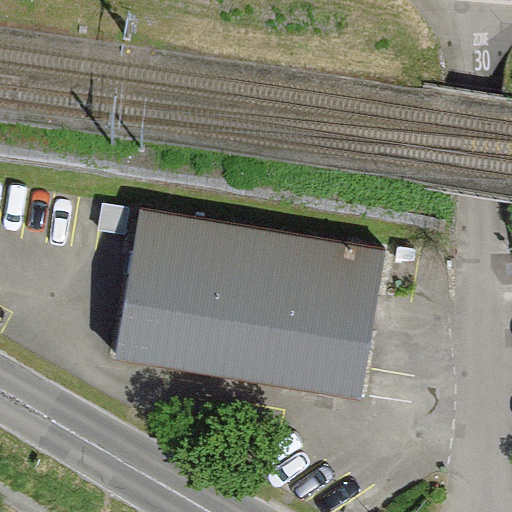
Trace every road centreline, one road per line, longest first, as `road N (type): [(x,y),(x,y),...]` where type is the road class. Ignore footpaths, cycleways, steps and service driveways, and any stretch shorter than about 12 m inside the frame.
road 1 (track): [(474,0),(487,61),(495,350)]
road 2 (primary): [(0,392),(202,511)]
